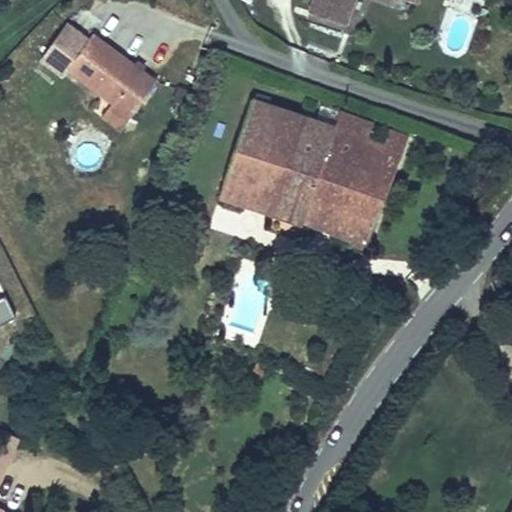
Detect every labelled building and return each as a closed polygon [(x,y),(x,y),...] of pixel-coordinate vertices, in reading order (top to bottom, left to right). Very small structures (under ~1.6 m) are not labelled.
[(308,0),(304,10),(341,23),(348,0),(308,0)] [(110,100),(129,114),(158,76),(94,29),(88,36),(66,20),(37,58),(60,74),(65,67),(110,100)] [(335,125),(252,96),(219,193),(302,222),(310,198),(357,214),(348,237),(367,244),(407,130),(341,108),(335,125)] [(99,115),(118,129),(129,114),(110,100),(99,115)] [(357,214),(310,198),(302,222),(348,237),(357,214)] [(0,322),(18,313),(8,292),(0,295),(0,322)] [(0,511),(13,511),(0,505),(0,476),(20,436),(0,426),(0,511)]
